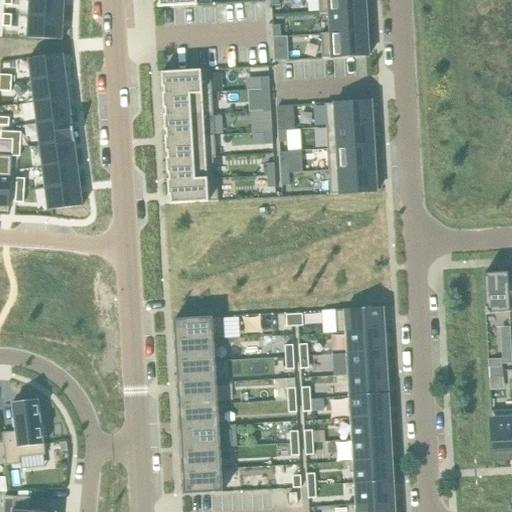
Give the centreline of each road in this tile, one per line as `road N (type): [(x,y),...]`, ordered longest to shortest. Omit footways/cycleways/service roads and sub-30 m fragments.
road 1 (residential): [(414,243),(429,511)]
road 2 (residential): [(112,0),(126,245)]
road 3 (residential): [(400,0),(414,243)]
road 4 (residential): [(126,245),(138,445)]
road 5 (residential): [(0,355),(56,377),(89,417),(95,443)]
road 6 (residential): [(0,235),(126,245)]
